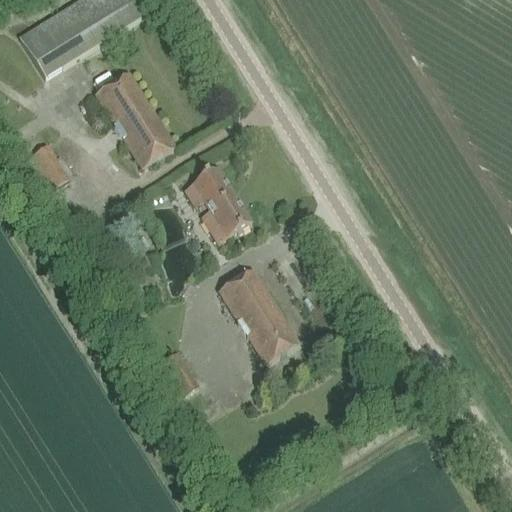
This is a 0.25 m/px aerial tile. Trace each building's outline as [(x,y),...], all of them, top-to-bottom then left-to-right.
[(134,0),(86,0),(18,44),(44,85),(147,20),(134,0)] [(128,79),(95,100),(142,175),(176,153),(128,79)] [(47,152),(29,163),(50,197),(68,185),(47,152)] [(217,174),(185,195),(196,212),(205,207),(211,216),(202,222),(219,249),(251,228),(217,174)] [(253,274),(219,296),(267,370),(301,349),(253,274)] [(178,358),(160,369),(182,403),(200,392),(178,358)] [(374,433),(387,426),(381,417),(369,425),(374,433)]
